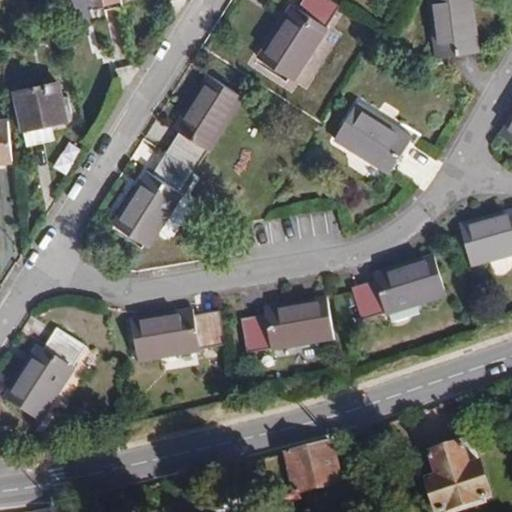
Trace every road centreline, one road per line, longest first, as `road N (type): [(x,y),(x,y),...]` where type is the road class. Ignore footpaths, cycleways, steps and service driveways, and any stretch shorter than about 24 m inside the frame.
road 1 (primary): [(0,491),(381,403),(511,357)]
road 2 (residential): [(45,258),(124,290),(338,255),(414,220),(456,179)]
road 3 (residential): [(45,258),(206,0)]
